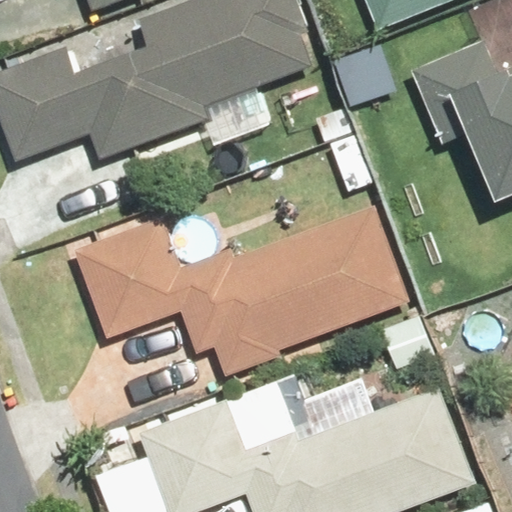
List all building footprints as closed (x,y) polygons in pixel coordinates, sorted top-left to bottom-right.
[(300,0),(204,0),(0,71),(0,126),(11,159),(87,132),(98,163),(209,125),(202,107),(323,65),(300,0)] [(84,0),(89,12),(119,0),(84,0)] [(358,0),(370,34),(473,0),(358,0)] [(484,42),(409,71),(425,111),(446,102),(486,202),(511,191),(511,60),(494,68),(484,42)] [(173,214),(66,251),(97,341),(178,313),(194,360),(152,374),(162,404),(289,361),(283,344),(402,303),(372,214),(194,275),(173,214)] [(231,406),(139,437),(148,464),(96,481),(106,511),(206,511),(243,499),(247,511),(413,511),(474,491),(438,387),(247,453),(231,406)]
